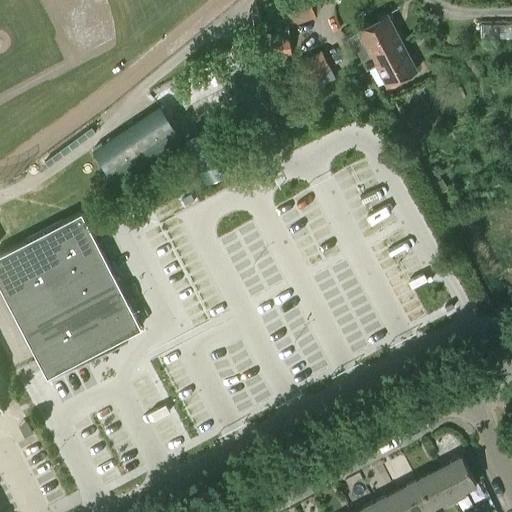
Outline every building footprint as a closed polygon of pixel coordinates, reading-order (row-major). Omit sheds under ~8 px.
[(311,0),(282,0),(280,1),(287,26),(317,18),(311,0)] [(407,49),(395,28),(387,12),(357,28),(375,62),(388,55),(391,59),(407,49)] [(271,25),(272,34),(264,35),(266,55),(290,53),(288,32),(287,33),(286,23),(271,25)] [(417,69),(407,49),(391,59),(388,55),(375,62),(387,85),(417,69)] [(323,54),(301,65),(308,79),(330,68),(323,54)] [(160,104),(92,149),(115,182),(182,137),(160,104)] [(206,181),(241,163),(218,118),(183,137),(206,181)] [(312,266),(297,238),(290,242),(255,174),(253,171),(241,177),(246,185),(231,193),(227,185),(172,213),(174,218),(224,313),(181,335),(171,341),(167,356),(202,424),(206,427),(219,431),(274,403),(343,366),(352,339),(361,342),(369,315),(369,314),(360,311),(365,297),(383,239),(379,231),(312,266)] [(241,177),(227,185),(231,193),(246,185),(241,177)] [(81,210),(0,251),(0,283),(44,369),(110,335),(113,341),(125,335),(133,331),(141,326),(139,322),(89,224),(81,210)] [(447,310),(454,306),(451,302),(444,305),(447,310)] [(439,466),(457,499),(467,494),(463,488),(476,481),(462,454),(439,466)] [(417,477),(432,504),(444,498),(448,504),(457,499),(439,466),(417,477)] [(432,504),(417,477),(395,489),(407,511),(420,511),(419,511),(432,504)] [(374,500),(379,511),(407,511),(395,489),(374,500)] [(352,511),(379,511),(374,500),(352,511)]
